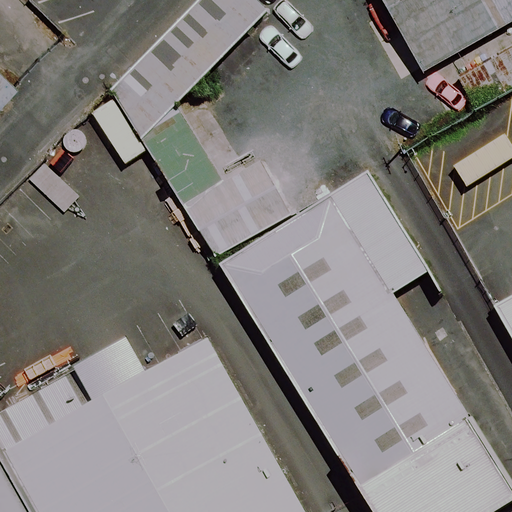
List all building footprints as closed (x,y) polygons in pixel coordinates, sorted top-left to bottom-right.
[(242,16),(225,0),(184,0),(93,91),(130,128),(242,16)] [(511,0),(385,0),(424,69),(511,19),(511,0)] [(511,148),(493,159),(511,194),(511,287),(472,308),(511,383),(511,148)] [(479,511),(365,305),(401,286),(351,190),(289,222),(205,268),(338,511),(479,511)] [(281,511),(197,353),(0,456),(0,505),(3,511),(281,511)]
